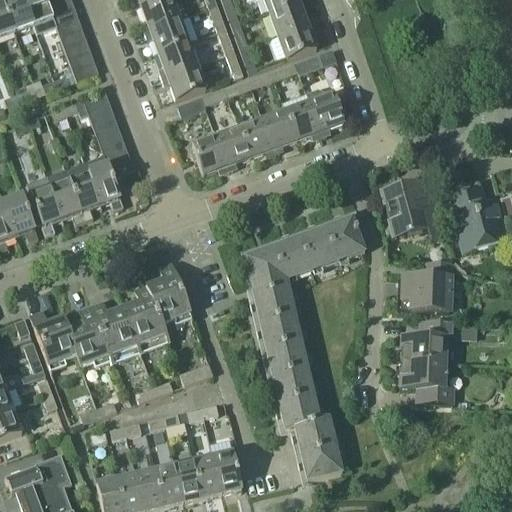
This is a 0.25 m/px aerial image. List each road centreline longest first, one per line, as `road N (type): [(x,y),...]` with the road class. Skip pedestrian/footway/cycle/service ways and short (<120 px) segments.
road 1 (residential): [(260,481),(172,220)]
road 2 (residential): [(373,412),(376,249),(346,159)]
road 3 (residential): [(93,0),(172,220)]
road 4 (residential): [(172,220),(346,159)]
road 5 (residential): [(0,284),(172,220)]
road 6 (residential): [(381,142),(335,0)]
road 7 (residential): [(381,142),(511,163)]
